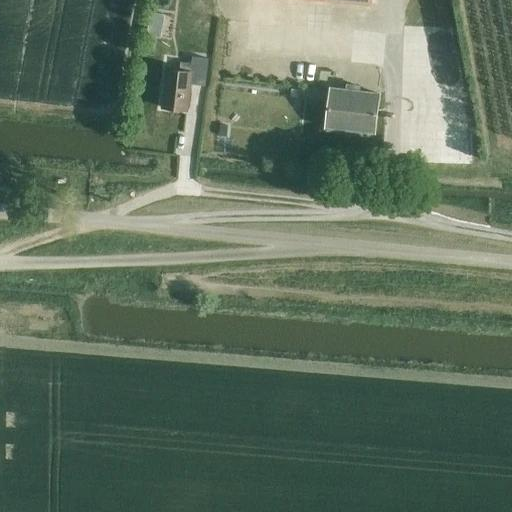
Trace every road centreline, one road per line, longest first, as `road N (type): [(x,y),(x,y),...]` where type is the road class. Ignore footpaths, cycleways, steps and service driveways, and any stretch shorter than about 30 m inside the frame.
road 1 (unclassified): [(304,244),(0,211)]
road 2 (unclassified): [(0,264),(304,244)]
road 3 (track): [(172,230),(187,220),(387,214)]
road 4 (unclassified): [(511,260),(304,244)]
road 5 (track): [(188,190),(387,214)]
road 6 (track): [(387,214),(511,237)]
